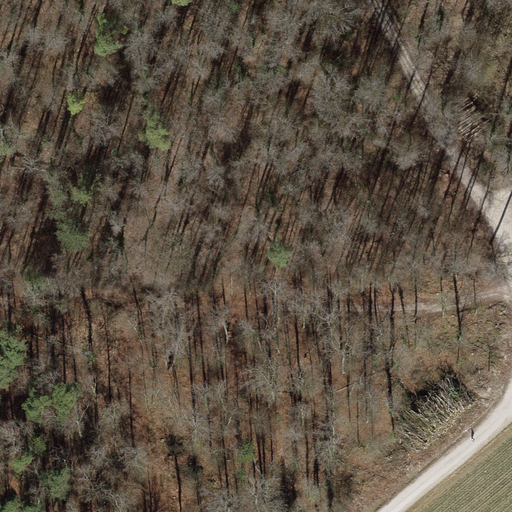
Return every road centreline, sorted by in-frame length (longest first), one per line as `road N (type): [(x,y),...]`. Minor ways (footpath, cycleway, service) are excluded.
road 1 (track): [(511,285),(407,303),(177,292),(130,308),(121,332),(124,362),(165,511)]
road 2 (track): [(511,263),(382,0)]
road 3 (track): [(397,511),(511,413)]
